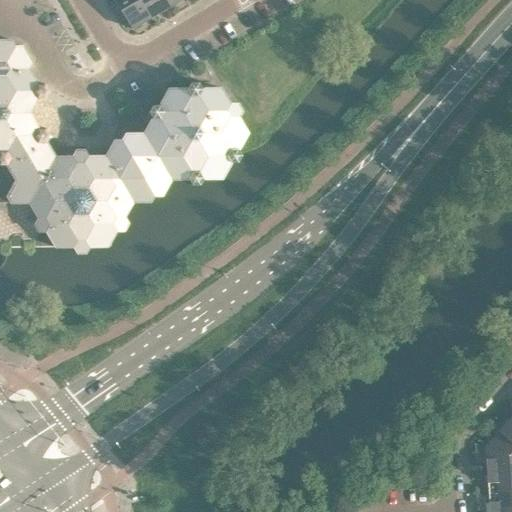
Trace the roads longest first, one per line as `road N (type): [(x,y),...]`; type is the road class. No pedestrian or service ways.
road 1 (secondary): [(32,492),(223,361),(343,253),(404,145)]
road 2 (secondary): [(404,145),(216,304),(0,447)]
road 3 (unclassified): [(240,0),(124,66),(83,0)]
road 4 (residential): [(455,511),(449,443),(511,360)]
road 5 (secondary): [(404,145),(511,29)]
